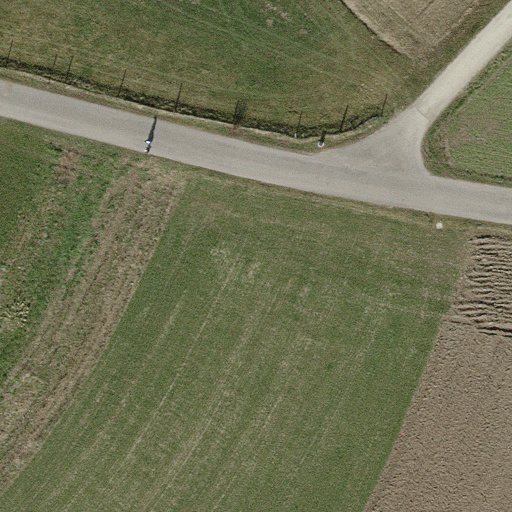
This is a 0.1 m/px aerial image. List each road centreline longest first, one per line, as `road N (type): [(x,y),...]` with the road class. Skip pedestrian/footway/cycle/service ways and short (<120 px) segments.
road 1 (track): [(511,19),(359,181),(511,207)]
road 2 (unclassified): [(0,91),(359,181)]
